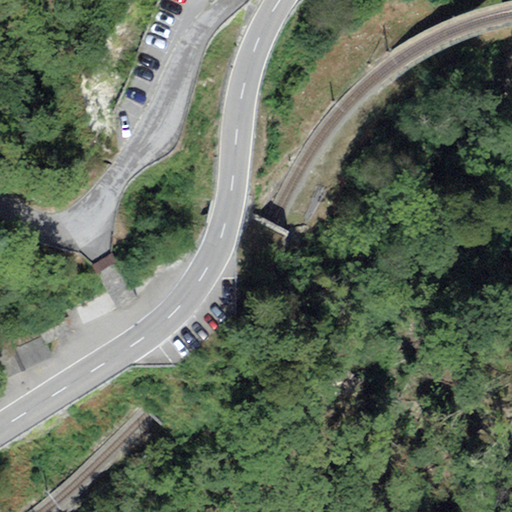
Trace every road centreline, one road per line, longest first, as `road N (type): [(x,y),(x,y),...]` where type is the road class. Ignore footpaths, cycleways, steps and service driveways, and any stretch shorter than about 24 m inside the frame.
road 1 (secondary): [(278,0),(246,77),(225,227),(198,283),(149,332),(0,430)]
road 2 (unclassified): [(231,0),(192,44),(138,147),(87,214),(56,228),(0,209)]
